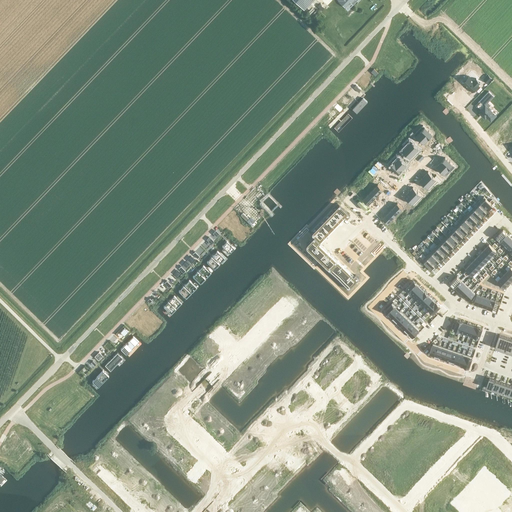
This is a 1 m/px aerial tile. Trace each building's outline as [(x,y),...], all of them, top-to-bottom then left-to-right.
[(294,0),(303,9),(312,0),(294,0)] [(382,75),(365,93),(375,103),(393,85),(382,75)] [(483,80),(487,83),(492,78),(488,75),(483,80)] [(463,83),(462,83),(472,92),(473,92),(472,92),(478,86),(479,86),(478,85),(481,83),(480,82),(480,83),(476,80),(474,82),(469,77),(463,83)] [(499,86),(494,81),(490,84),(496,90),(499,86)] [(489,91),(478,102),(483,107),(480,110),(482,111),(480,113),(485,117),(486,116),(489,118),(491,116),(493,118),(495,115),(490,110),(491,109),(489,106),(490,105),(488,102),(486,100),(491,94),(489,91)] [(365,93),(347,111),(358,121),(375,103),(365,93)] [(337,104),(334,107),(340,112),(342,109),(337,104)] [(347,111),(330,129),(340,139),(358,121),(347,111)] [(423,126),(419,130),(428,139),(433,135),(430,133),(429,131),(432,128),(425,121),(422,125),(423,126)] [(412,132),(410,134),(416,140),(418,138),(424,144),(428,139),(419,130),(415,134),(412,132)] [(321,138),(315,145),(328,158),(334,151),(321,138)] [(409,140),(405,144),(414,153),(419,149),(412,143),(414,141),(413,139),(411,141),(409,140)] [(406,146),(402,150),(410,158),(414,153),(405,144),(406,146)] [(315,145),(308,151),(322,164),(328,158),(315,145)] [(308,151),(302,157),(316,170),(322,164),(308,151)] [(397,155),(393,160),(402,169),(407,165),(397,155)] [(302,157),(296,164),(310,177),(316,170),(302,157)] [(445,157),(441,162),(450,171),(455,167),(450,162),(445,157)] [(386,162),(384,165),(388,169),(391,166),(395,170),(398,174),(402,169),(393,160),(389,164),(386,162)] [(441,162),(436,166),(446,176),(450,171),(441,162)] [(296,164),(291,170),(304,183),(310,177),(296,164)] [(291,170),(285,175),(298,188),(304,183),(291,170)] [(428,172),(424,176),(433,185),(438,181),(440,183),(442,181),(436,175),(434,177),(428,172)] [(285,175),(279,181),(293,194),(298,188),(285,175)] [(424,176),(420,180),(426,187),(424,189),(425,190),(427,188),(429,190),(433,185),(424,176)] [(279,181),(273,187),(287,200),(293,194),(279,181)] [(376,183),(372,186),(379,193),(383,189),(378,184),(378,185),(376,183)] [(371,185),(368,189),(371,192),(376,197),(379,193),(372,186),(371,185)] [(273,187),(267,194),(280,207),(287,200),(273,187)] [(413,187),(409,192),(418,201),(423,197),(413,187)] [(367,195),(367,196),(372,201),(376,197),(371,192),(367,195)] [(409,192),(404,196),(414,205),(418,201),(409,192)] [(364,193),(361,197),(368,204),(372,201),(367,196),(364,193)] [(267,194),(260,202),(273,215),(280,207),(267,194)] [(493,205),(488,201),(484,197),(480,200),(479,202),(480,204),(481,203),(488,210),(493,205)] [(398,203),(394,207),(402,215),(405,211),(404,209),(402,208),(401,206),(399,205),(398,203)] [(488,210),(481,203),(480,204),(476,208),(483,215),(488,210)] [(306,245),(306,246),(306,247),(307,248),(317,259),(349,289),(357,280),(359,278),(355,275),(353,277),(322,247),(318,243),(344,217),(346,219),(350,215),(347,213),(339,205),(312,233),(312,234),(312,235),(312,236),(313,237),(307,244),(306,245)] [(483,215),(476,208),(474,206),(474,207),(473,208),(469,211),(479,220),(483,215)] [(394,207),(390,211),(398,218),(401,214),(402,215),(394,207)] [(390,211),(386,215),(392,219),(395,216),(398,218),(390,211)] [(479,220),(469,211),(465,216),(474,225),(479,220)] [(386,215),(383,218),(388,223),(392,219),(386,215)] [(474,225),(465,216),(463,218),(460,221),(469,230),(474,225)] [(469,230),(460,221),(459,223),(455,226),(457,228),(464,235),(469,230)] [(464,235),(457,228),(452,232),(452,233),(460,240),(464,235)] [(500,240),(507,233),(503,230),(496,237),(500,240)] [(460,240),(452,233),(452,232),(451,231),(446,236),(455,245),(460,240)] [(507,233),(500,240),(502,243),(509,236),(507,233)] [(455,245),(446,236),(441,241),(450,250),(455,245)] [(509,236),(502,243),(505,245),(511,238),(509,236)] [(225,237),(217,246),(227,256),(236,247),(225,237)] [(450,250),(441,241),(436,246),(445,254),(450,250)] [(489,244),(486,248),(492,255),(496,251),(489,244)] [(217,246),(209,253),(220,264),(227,256),(217,246)] [(445,254),(436,246),(432,251),(441,259),(445,254)] [(492,255),(486,248),(482,251),(489,258),(492,255)] [(441,259),(432,251),(430,252),(427,255),(436,264),(441,259)] [(489,258),(482,251),(479,255),(486,262),(489,258)] [(209,253),(202,261),(213,271),(220,264),(209,253)] [(436,264),(427,255),(422,261),(426,265),(428,267),(431,269),(436,264)] [(476,258),(482,265),(486,262),(479,255),(476,258)] [(472,262),(479,268),(482,265),(476,258),(472,262)] [(202,261),(195,268),(206,278),(213,271),(202,261)] [(479,268),(472,262),(469,265),(476,272),(479,268)] [(465,269),(472,275),(472,276),(476,272),(469,265),(465,269)] [(195,268),(188,275),(199,286),(206,278),(195,268)] [(504,274),(500,278),(507,284),(511,281),(504,274)] [(188,275),(181,283),(192,293),(199,286),(188,275)] [(454,287),(461,280),(457,276),(450,283),(454,287)] [(504,288),(507,284),(500,278),(497,281),(504,288)] [(458,290),(464,283),(461,280),(454,287),(458,290)] [(414,281),(405,289),(410,293),(417,285),(418,285),(414,281)] [(181,283),(174,290),(185,300),(192,293),(181,283)] [(458,290),(461,293),(468,286),(464,283),(458,290)] [(417,285),(410,293),(413,297),(415,295),(414,295),(421,288),(418,285),(417,285)] [(268,290),(264,295),(271,302),(276,297),(270,292),(272,290),(268,286),(266,288),(268,290)] [(471,290),(468,286),(461,293),(464,297),(471,290)] [(421,288),(414,295),(415,295),(418,298),(418,299),(425,292),(425,291),(425,292),(421,288)] [(174,290),(166,298),(176,308),(185,300),(174,290)] [(471,290),(464,297),(468,300),(475,293),(471,290)] [(418,298),(417,300),(421,304),(429,295),(425,292),(418,299),(418,298)] [(429,295),(421,304),(424,307),(432,299),(429,296),(429,295)] [(166,298),(156,309),(166,319),(176,308),(166,298)] [(432,299),(424,307),(428,311),(429,310),(436,303),(436,302),(432,299)] [(500,302),(495,300),(492,310),(497,311),(500,302)] [(385,310),(389,314),(395,307),(396,308),(397,306),(393,302),(385,310)] [(436,303),(429,310),(433,314),(440,306),(436,302),(436,303)] [(395,307),(389,314),(389,315),(389,314),(393,318),(392,318),(393,318),(399,311),(396,308),(395,307)] [(399,311),(393,318),(397,322),(404,314),(401,310),(400,310),(399,311)] [(404,314),(397,322),(401,325),(408,317),(404,314)] [(408,317),(401,325),(404,329),(412,321),(408,317)] [(453,323),(451,328),(454,329),(459,331),(462,322),(463,322),(457,320),(456,324),(453,323)] [(412,321),(404,329),(408,333),(416,325),(412,321)] [(459,331),(458,333),(463,334),(467,324),(463,322),(462,322),(459,331)] [(467,324),(463,334),(468,336),(472,325),(467,324)] [(416,325),(408,333),(412,337),(420,329),(416,325)] [(472,325),(468,336),(473,338),(477,327),(472,325)] [(477,327),(473,338),(478,339),(479,338),(482,329),(477,327)] [(124,328),(120,332),(124,336),(128,332),(124,328)] [(133,333),(117,349),(128,359),(143,343),(133,333)] [(511,338),(499,334),(495,347),(511,353),(511,338)] [(433,343),(429,354),(434,355),(434,356),(435,356),(438,345),(433,343)] [(438,345),(435,356),(439,357),(443,346),(438,345)] [(340,346),(334,353),(336,356),(343,349),(340,346)] [(443,346),(439,357),(440,357),(444,359),(448,348),(444,347),(443,346)] [(448,348),(444,359),(449,360),(449,361),(449,360),(453,350),(448,348)] [(103,366),(112,375),(128,359),(117,349),(102,365),(103,366)] [(343,349),(336,356),(340,359),(346,352),(343,349)] [(449,360),(449,361),(454,362),(457,351),(453,350),(449,360)] [(457,351),(454,362),(459,364),(462,353),(460,352),(457,351)] [(99,352),(94,356),(98,360),(102,355),(99,352)] [(346,352),(340,359),(343,362),(349,355),(346,352)] [(462,353),(459,364),(463,365),(463,366),(467,355),(462,353)] [(349,355),(343,362),(346,365),(352,358),(349,355)] [(463,365),(463,366),(469,368),(473,357),(467,355),(463,366),(463,365)] [(329,357),(325,361),(331,367),(335,363),(329,357)] [(325,361),(321,365),(323,367),(323,366),(328,371),(331,367),(325,361)] [(88,382),(97,391),(112,375),(103,366),(102,365),(87,381),(88,382)] [(323,367),(319,370),(326,377),(329,373),(328,371),(323,366),(323,367)] [(361,367),(355,374),(358,377),(365,370),(361,367)] [(319,370),(315,374),(322,381),(326,377),(319,370)] [(365,370),(358,377),(361,380),(368,373),(365,370)] [(368,373),(361,380),(365,383),(371,376),(368,373)] [(371,376),(365,383),(368,386),(374,379),(371,376)] [(489,378),(486,387),(492,389),(495,380),(489,378)] [(180,379),(173,386),(177,390),(179,388),(182,391),(187,386),(180,379)] [(309,380),(306,384),(312,391),(316,387),(309,380)] [(495,380),(492,389),(498,391),(501,382),(495,380)] [(501,382),(498,391),(503,393),(506,384),(501,382)] [(306,384),(302,388),(308,395),(312,391),(306,384)] [(511,385),(506,384),(503,393),(509,395),(511,385)] [(359,386),(355,390),(361,396),(365,392),(359,386)] [(171,388),(165,394),(172,401),(176,397),(174,395),(176,393),(171,388)] [(302,388),(298,392),(304,399),(308,395),(302,388)] [(355,390),(351,393),(358,399),(361,396),(355,390)] [(351,393),(348,397),(354,403),(358,399),(351,393)] [(165,394),(158,400),(163,404),(165,402),(168,405),(172,401),(165,394)] [(300,396),(295,401),(302,409),(307,403),(300,396)] [(348,399),(344,402),(350,409),(354,405),(348,399)] [(295,401),(289,407),(297,414),(302,409),(295,401)] [(344,402),(340,406),(347,412),(350,409),(344,402)] [(155,404),(148,411),(149,411),(156,418),(160,413),(157,411),(159,408),(155,404)] [(340,406),(337,410),(343,416),(347,412),(340,406)] [(327,410),(322,415),(330,422),(335,417),(327,410)] [(337,410),(333,414),(340,420),(343,416),(337,410)] [(149,411),(143,417),(148,422),(150,420),(152,422),(156,418),(149,411)] [(407,411),(398,420),(415,426),(416,423),(459,438),(465,431),(407,411)] [(205,413),(198,420),(202,423),(203,424),(210,417),(205,413)] [(322,415),(317,420),(325,428),(330,422),(322,415)] [(210,417),(203,424),(204,425),(207,428),(208,429),(215,421),(210,417)] [(141,419),(134,426),(142,433),(146,429),(144,426),(146,424),(141,419)] [(215,421),(208,429),(209,430),(211,432),(212,433),(219,426),(215,421)] [(219,426),(212,433),(213,434),(216,437),(217,437),(224,430),(219,426)] [(224,430),(217,437),(218,438),(220,441),(221,442),(228,435),(224,430)] [(165,432),(157,439),(162,444),(164,443),(170,437),(165,432)] [(228,435),(221,442),(222,443),(225,445),(226,446),(227,445),(229,444),(230,442),(231,441),(233,439),(228,435)] [(384,435),(380,439),(388,446),(391,442),(384,435)] [(170,437),(164,443),(168,447),(175,439),(173,438),(172,439),(170,437)] [(485,438),(480,443),(485,447),(489,442),(485,438)] [(175,439),(168,447),(172,450),(178,444),(175,442),(176,441),(175,439)] [(380,439),(377,442),(384,449),(388,446),(380,439)] [(251,441),(247,445),(254,451),(257,447),(251,441)] [(377,442),(374,445),(381,452),(384,449),(377,442)] [(485,447),(483,449),(487,452),(493,446),(489,442),(485,447)] [(480,443),(475,448),(479,453),(483,449),(485,447),(480,443)] [(178,444),(172,450),(175,454),(182,447),(181,445),(180,446),(178,444)] [(104,445),(97,453),(102,457),(104,454),(107,456),(111,452),(104,445)] [(247,445),(243,448),(250,455),(254,451),(247,445)] [(374,445),(371,448),(379,455),(381,452),(374,445)] [(493,446),(487,452),(490,456),(497,449),(493,446)] [(182,447),(175,454),(180,458),(185,452),(183,450),(184,449),(182,447)] [(243,448),(240,452),(246,459),(250,455),(243,448)] [(371,448),(368,452),(375,459),(379,455),(371,448)] [(497,449),(490,456),(495,460),(501,454),(497,449)] [(368,451),(365,454),(372,461),(375,459),(368,452),(368,451)] [(185,452),(180,458),(184,462),(191,455),(189,453),(188,454),(185,452)] [(240,452),(236,456),(243,462),(246,459),(240,452)] [(430,452),(426,456),(434,463),(437,459),(430,452)] [(111,461),(109,463),(113,468),(119,461),(120,460),(113,454),(109,458),(111,461)] [(365,454),(362,457),(370,464),(372,461),(365,454)] [(501,454),(495,460),(500,465),(506,458),(501,454)] [(236,456),(233,460),(239,466),(243,462),(236,456)] [(426,456),(424,458),(431,465),(434,463),(426,456)] [(468,456),(463,460),(470,467),(474,462),(468,456)] [(362,457),(359,461),(366,468),(370,464),(362,457)] [(424,458),(421,461),(429,468),(431,465),(424,458)] [(506,458),(500,465),(504,469),(511,463),(506,458)] [(463,460),(459,465),(465,471),(470,467),(463,460)] [(113,468),(112,468),(116,472),(119,470),(121,472),(126,467),(119,461),(113,468)] [(419,463),(426,471),(426,470),(429,468),(421,461),(419,463)] [(418,463),(413,469),(416,471),(421,476),(426,471),(418,463)] [(459,465),(454,470),(461,476),(465,471),(459,465)] [(2,467),(0,468),(0,491),(13,478),(2,467)] [(331,469),(322,478),(330,486),(334,482),(331,480),(336,474),(331,469)] [(454,470),(450,475),(456,481),(461,476),(454,470)] [(127,478),(125,480),(129,484),(129,483),(136,477),(129,471),(125,476),(127,478)] [(410,473),(408,475),(415,482),(417,480),(419,478),(411,471),(410,473)] [(276,477),(273,479),(278,484),(281,482),(285,487),(286,487),(287,485),(286,484),(289,482),(282,475),(278,479),(276,477)] [(408,475),(405,478),(413,485),(415,482),(408,475)] [(136,477),(129,483),(134,488),(136,485),(139,487),(143,482),(136,476),(136,477)] [(342,480),(337,485),(340,487),(341,485),(346,490),(354,481),(349,477),(344,483),(342,480)] [(405,478),(403,480),(410,487),(413,485),(405,478)] [(446,478),(442,483),(448,489),(453,484),(446,478)] [(403,480),(400,483),(407,490),(408,490),(410,487),(403,480)] [(354,481),(346,490),(350,494),(348,495),(351,498),(355,493),(353,491),(358,486),(354,481)] [(400,483),(396,486),(404,494),(404,493),(407,490),(400,483)] [(442,483),(437,488),(444,494),(448,489),(442,483)] [(267,486),(264,488),(269,494),(272,491),(277,496),(278,495),(277,494),(280,491),(273,484),(269,488),(267,486)] [(396,486),(391,492),(399,499),(404,494),(396,486)] [(143,491),(138,495),(142,499),(143,498),(149,492),(144,487),(141,490),(143,491)] [(256,488),(253,492),(260,499),(266,493),(262,489),(260,491),(256,488)] [(437,488),(433,492),(439,499),(444,494),(437,488)] [(363,491),(355,499),(360,504),(368,497),(363,491)] [(149,492),(143,498),(146,501),(145,502),(147,503),(153,496),(149,492)] [(253,492),(249,496),(252,499),(250,501),(253,504),(254,505),(260,499),(253,492)] [(433,492),(428,497),(435,503),(439,499),(433,492)] [(153,496),(147,503),(151,507),(155,503),(156,505),(159,502),(153,496)] [(368,497),(360,504),(366,510),(373,502),(368,497)] [(428,497),(424,501),(431,507),(435,503),(428,497)] [(243,499),(239,503),(247,510),(253,504),(250,501),(249,500),(247,502),(243,499)] [(424,501),(421,504),(427,511),(431,507),(424,501)] [(162,509),(158,511),(167,511),(170,509),(164,503),(159,507),(162,509)] [(239,503),(236,507),(239,510),(237,511),(245,511),(247,510),(239,503)]
